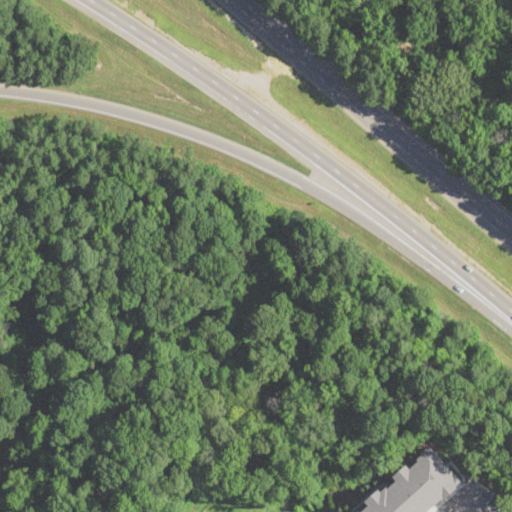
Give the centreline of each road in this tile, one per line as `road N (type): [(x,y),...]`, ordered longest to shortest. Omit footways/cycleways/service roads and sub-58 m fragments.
road 1 (motorway): [(0,89),(151,119),(264,162),(378,228),(511,324)]
road 2 (motorway): [(92,0),(332,166),(511,313)]
road 3 (motorway): [(437,178),(230,0)]
